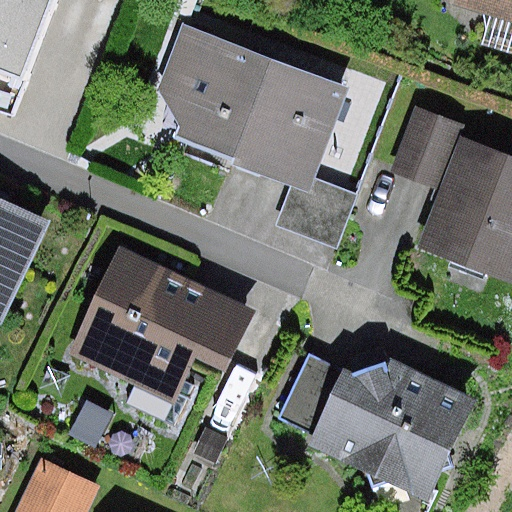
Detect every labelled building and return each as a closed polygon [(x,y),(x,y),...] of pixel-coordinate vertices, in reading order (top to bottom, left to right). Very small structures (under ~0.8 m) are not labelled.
[(58,0),(0,0),(0,71),(27,82),(58,0)] [(511,0),(463,0),(463,2),(511,16),(511,0)] [(342,95),(213,46),(208,60),(181,73),(193,99),(178,140),(240,163),(243,157),(309,182),(342,95)] [(467,150),(453,145),(459,129),(420,114),(399,169),(438,184),(442,175),(455,180),(431,244),(511,274),(511,166),(467,149),(467,150)] [(351,209),(295,188),(283,219),(339,240),(351,209)] [(0,308),(1,309),(40,228),(0,209),(0,308)] [(248,318),(125,259),(82,351),(141,379),(147,365),(179,381),(196,344),(228,359),(248,318)] [(448,448),(467,407),(391,371),(389,364),(354,376),(311,355),(280,420),(363,460),(374,489),(403,479),(427,490),(435,475),(455,468),(448,448)] [(84,511),(95,490),(46,467),(23,511),(84,511)]
